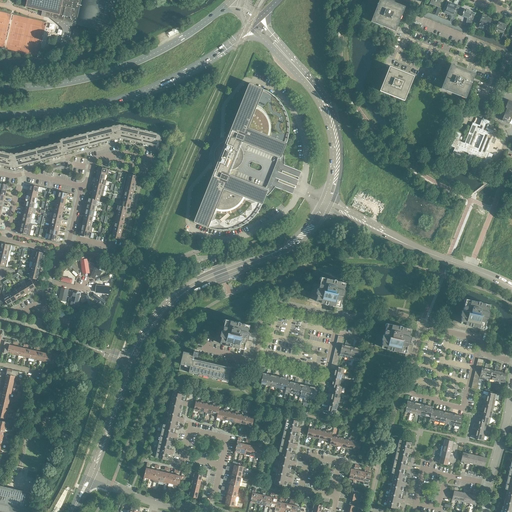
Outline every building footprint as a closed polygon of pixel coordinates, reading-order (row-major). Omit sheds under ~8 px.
[(27,0),(26,7),(46,12),(45,17),(58,20),(57,24),(71,27),(70,30),(74,30),(84,32),(85,27),(111,33),(118,0),(27,0)] [(399,20),(403,9),(404,7),(403,7),(400,6),(398,5),(395,4),(392,3),(389,2),(386,0),(385,0),(379,0),(371,21),(395,31),(398,22),(397,22),(398,19),(399,20)] [(435,15),(435,16),(437,16),(442,4),(439,3),(440,0),(431,0),(429,4),(438,7),(435,15)] [(450,21),(452,22),(453,23),(458,12),(454,10),(456,6),(449,3),(448,2),(445,10),(446,10),(453,13),(450,21)] [(469,29),(474,17),(474,16),(474,17),(471,16),(473,12),(464,9),(461,16),(469,19),(466,28),(469,29)] [(482,16),(481,19),(478,26),(479,26),(480,24),(487,27),(484,35),(485,35),(487,36),(492,24),(489,23),(491,19),(482,16)] [(503,42),(507,31),(508,30),(505,29),(506,26),(498,22),(495,30),(503,33),(500,41),(502,42),(503,42)] [(442,88),(465,98),(474,74),(469,72),(468,74),(465,73),(466,71),(451,65),(446,77),(447,77),(446,79),(445,79),(442,88)] [(414,76),(389,67),(379,91),(404,101),(414,76)] [(194,222),(209,228),(215,211),(217,211),(218,212),(219,212),(220,212),(222,212),(223,212),(224,212),(226,212),(227,212),(228,211),(230,211),(231,210),(232,210),(234,209),(235,208),(236,207),(237,206),(238,206),(239,205),(239,204),(240,203),(241,202),(241,201),(242,200),(242,199),(243,198),(243,197),(260,204),(262,205),(268,190),(228,174),(230,170),(231,170),(233,170),(233,169),(235,169),(236,169),(237,168),(237,167),(238,167),(239,166),(240,165),(241,164),(241,163),(242,162),(242,161),(242,160),(243,159),(243,158),(243,157),(243,156),(243,155),(243,154),(243,153),(243,152),(242,151),(242,150),(242,149),(241,148),(241,147),(240,146),(239,146),(241,142),(281,158),(287,143),(267,136),(268,135),(268,134),(268,133),(268,132),(269,131),(269,130),(269,129),(269,128),(269,127),(269,126),(268,125),(268,124),(268,123),(268,122),(267,121),(267,120),(267,119),(266,118),(266,117),(265,116),(264,115),(263,114),(263,113),(262,112),(261,112),(260,111),(259,110),(258,109),(257,109),(256,108),(263,89),(249,84),(228,136),(228,137),(229,137),(228,141),(227,141),(225,141),(225,142),(224,142),(222,142),(222,143),(221,143),(220,144),(219,145),(218,145),(218,146),(217,147),(216,148),(216,149),(215,149),(215,150),(215,151),(214,152),(214,153),(214,154),(214,155),(214,156),(214,157),(214,158),(215,159),(215,160),(215,161),(216,162),(216,163),(217,164),(217,165),(218,166),(216,169),(215,169),(194,222)] [(502,120),(509,124),(511,121),(511,102),(508,101),(508,100),(505,108),(507,109),(506,111),(505,113),(502,120)] [(472,123),(473,123),(472,125),(470,129),(470,130),(465,141),(464,143),(458,141),(460,134),(461,134),(453,131),(451,138),(450,140),(451,141),(450,143),(449,143),(449,145),(448,145),(455,148),(452,154),(452,155),(459,157),(462,151),(468,153),(466,160),(465,160),(473,163),(475,156),(482,159),(480,165),(479,165),(487,168),(486,168),(489,161),(490,159),(492,155),(492,154),(485,151),(490,138),(491,138),(492,136),(490,135),(491,133),(492,133),(493,131),(494,131),(486,128),(489,122),(482,119),(480,125),(472,123)] [(120,138),(120,125),(104,129),(107,142),(117,139),(117,138),(120,138)] [(133,141),(136,128),(120,125),(120,138),(123,138),(122,139),(133,141)] [(146,145),(149,131),(136,128),(133,141),(146,145)] [(107,142),(104,129),(91,132),(94,145),(107,142)] [(162,134),(149,131),(146,145),(159,148),(162,134)] [(94,145),(91,132),(78,135),(81,148),(94,145)] [(81,148),(78,135),(65,139),(68,152),(81,148)] [(68,152),(65,139),(60,140),(60,143),(53,144),(57,157),(64,155),(64,153),(68,152)] [(57,157),(53,144),(40,148),(43,161),(57,157)] [(43,161),(40,148),(27,151),(30,164),(43,161)] [(14,168),(14,154),(1,151),(0,156),(0,165),(11,168),(11,167),(14,168)] [(30,164),(27,151),(14,154),(14,168),(17,167),(18,167),(30,164)] [(98,167),(97,172),(105,174),(108,175),(109,169),(98,167)] [(126,173),(125,179),(136,181),(137,176),(126,173)] [(67,193),(56,191),(55,196),(57,197),(66,199),(67,193)] [(130,208),(131,203),(120,200),(119,205),(121,206),(127,207),(127,208),(130,208)] [(30,224),(22,222),(20,222),(20,224),(21,224),(20,227),(31,230),(32,224),(30,224)] [(30,235),(31,230),(20,227),(20,230),(18,230),(18,232),(30,235)] [(92,232),(81,230),(80,236),(91,238),(92,232)] [(12,245),(10,245),(1,243),(0,246),(0,248),(11,251),(12,245)] [(0,254),(10,256),(11,251),(0,248),(0,254)] [(0,265),(7,267),(8,262),(0,259),(0,265)] [(90,275),(88,259),(80,260),(82,276),(90,275)] [(101,265),(96,263),(90,277),(95,279),(101,265)] [(79,274),(71,264),(67,267),(76,277),(79,274)] [(76,278),(61,275),(60,281),(74,285),(76,278)] [(313,282),(309,300),(311,300),(314,301),(317,302),(320,302),(323,303),(325,304),(327,305),(327,304),(340,307),(342,296),(343,296),(344,295),(344,294),(344,293),(345,292),(345,291),(345,290),(344,290),(345,283),(344,282),(338,281),(336,280),(335,279),(334,280),(321,277),(320,284),(313,282)] [(26,283),(31,291),(32,292),(34,291),(33,289),(36,287),(35,286),(36,285),(38,280),(32,278),(31,280),(26,283)] [(26,293),(31,291),(26,283),(22,286),(26,293)] [(22,296),(26,293),(22,286),(17,289),(22,296)] [(17,299),(22,296),(17,289),(13,292),(17,299)] [(13,302),(17,299),(13,292),(8,295),(13,302)] [(81,293),(75,292),(72,306),(77,308),(81,293)] [(106,303),(94,294),(90,298),(102,308),(106,303)] [(8,305),(13,302),(8,295),(3,298),(1,297),(0,302),(0,303),(6,305),(7,304),(8,305)] [(90,302),(88,296),(84,297),(85,300),(81,301),(82,305),(90,302)] [(458,323),(461,323),(464,324),(467,325),(469,325),(469,326),(470,326),(471,326),(484,329),(486,318),(487,318),(487,317),(488,317),(488,315),(489,314),(489,313),(489,312),(488,311),(489,307),(489,305),(489,304),(480,302),(480,301),(479,301),(478,302),(465,299),(464,302),(464,306),(457,304),(454,316),(453,322),(455,322),(458,323)] [(59,309),(58,316),(75,320),(73,328),(80,330),(83,315),(59,309)] [(213,342),(229,346),(230,347),(231,347),(232,346),(244,349),(245,346),(246,343),(246,340),(247,338),(250,325),(244,323),(225,319),(225,323),(224,326),(217,325),(213,342)] [(393,350),(405,353),(406,350),(407,347),(407,344),(408,342),(409,342),(410,341),(410,340),(409,339),(410,338),(411,337),(410,336),(409,336),(410,332),(411,329),(387,323),(385,330),(378,329),(374,346),(381,348),(390,350),(391,350),(392,351),(393,350)] [(344,357),(348,341),(346,340),(345,343),(346,343),(345,345),(342,344),(341,346),(341,349),(340,352),(339,355),(339,356),(344,357)] [(10,345),(10,343),(5,341),(3,346),(4,346),(3,347),(2,352),(8,354),(8,353),(10,345)] [(354,360),(358,343),(356,343),(355,345),(355,348),(352,347),(349,359),(354,360)] [(231,367),(197,360),(199,352),(194,351),(193,354),(183,351),(179,370),(193,373),(193,375),(198,376),(199,375),(202,376),(202,377),(208,378),(208,377),(212,378),(212,379),(218,380),(218,379),(222,380),(221,381),(227,383),(228,381),(231,369),(231,367)] [(51,354),(52,354),(50,363),(49,363),(55,365),(56,360),(56,359),(58,354),(52,352),(51,354)] [(485,378),(488,364),(486,363),(485,366),(485,368),(482,368),(481,369),(481,372),(480,375),(479,378),(479,379),(484,381),(485,378)] [(346,369),(337,367),(331,365),(331,368),(333,369),(333,368),(336,369),(335,372),(343,374),(344,369),(346,369)] [(495,381),(498,366),(496,366),(495,368),(495,371),(492,370),(490,379),(495,381)] [(505,373),(502,372),(500,382),(505,383),(508,369),(506,368),(505,371),(505,373)] [(6,375),(7,375),(7,374),(15,376),(15,377),(17,377),(19,371),(14,370),(13,370),(7,369),(6,375)] [(345,375),(343,374),(335,372),(334,376),(332,375),(329,374),(328,377),(344,381),(345,375)] [(343,386),(344,381),(328,377),(328,380),(330,380),(333,381),(332,384),(340,386),(343,386)] [(343,386),(340,386),(332,384),(334,385),(334,388),(331,388),(331,387),(329,387),(328,390),(341,393),(343,386)] [(189,394),(189,392),(177,389),(177,393),(174,392),(170,408),(181,411),(185,412),(186,410),(184,409),(182,410),(183,405),(187,406),(188,402),(184,401),(186,396),(186,397),(188,398),(189,394)] [(340,398),(341,393),(328,390),(327,392),(330,393),(330,392),(332,393),(332,397),(340,398)] [(488,395),(487,398),(495,400),(497,394),(483,391),(483,394),(485,395),(485,394),(488,395)] [(200,412),(202,401),(201,400),(201,402),(196,401),(194,409),(198,410),(199,412),(200,412)] [(206,412),(208,404),(203,402),(203,401),(202,401),(200,412),(202,411),(206,412)] [(337,410),(339,404),(325,401),(325,404),(327,404),(330,405),(329,408),(337,410)] [(211,415),(214,403),(213,403),(213,405),(208,404),(206,412),(209,413),(210,415),(211,415)] [(215,404),(214,403),(211,415),(212,415),(214,414),(217,415),(218,409),(219,409),(220,406),(215,405),(215,404)] [(492,412),(494,406),(480,403),(480,406),(483,406),(485,407),(484,410),(492,412)] [(185,412),(181,411),(170,408),(166,425),(174,427),(177,428),(177,427),(181,428),(182,426),(180,426),(178,427),(180,422),(183,422),(184,418),(181,417),(182,412),(183,414),(185,414),(185,412)] [(336,416),(337,410),(329,408),(328,412),(326,411),(323,410),(323,413),(338,416),(336,416)] [(222,421),(225,409),(224,409),(224,410),(219,409),(218,409),(217,415),(216,418),(220,418),(220,420),(222,421)] [(228,420),(230,412),(225,411),(226,409),(225,409),(222,421),(224,421),(225,419),(228,420)] [(234,423),(237,412),(236,411),(235,413),(230,412),(228,420),(232,421),(232,423),(234,423)] [(240,423),(242,415),(237,414),(238,412),(237,412),(234,423),(236,424),(236,422),(240,423)] [(246,426),(248,414),(247,414),(247,416),(242,415),(240,423),(244,424),(243,425),(246,426)] [(249,415),(248,414),(246,426),(248,426),(248,425),(252,426),(254,417),(249,416),(249,415)] [(490,424),(491,418),(478,415),(477,417),(480,418),(482,418),(481,422),(479,421),(487,423),(490,424)] [(301,428),(297,427),(298,422),(299,424),(301,424),(302,422),(287,418),(286,420),(283,435),(293,437),(295,438),(298,438),(299,436),(297,436),(295,436),(296,432),(300,432),(301,428)] [(177,428),(174,427),(166,425),(163,424),(159,441),(170,443),(171,443),(175,444),(175,442),(173,441),(171,442),(173,437),(176,438),(177,434),(174,433),(175,428),(176,430),(178,430),(181,428),(177,427),(177,428)] [(485,435),(486,429),(473,426),(472,428),(475,429),(477,429),(476,433),(485,435)] [(312,439),(315,427),(314,427),(314,428),(309,427),(307,436),(310,436),(310,438),(312,439)] [(319,438),(320,430),(316,429),(316,427),(315,427),(312,439),(315,439),(315,437),(319,438)] [(324,441),(327,430),(326,429),(325,431),(320,430),(319,438),(322,439),(322,441),(324,441)] [(330,441),(331,435),(332,435),(332,433),(327,431),(328,430),(327,430),(324,441),(326,442),(327,440),(330,441)] [(483,441),(485,435),(476,433),(475,436),(473,436),(471,435),(470,438),(485,441),(483,441)] [(295,438),(293,437),(283,435),(279,451),(282,452),(292,455),(293,454),(294,455),(297,456),(295,452),(293,452),(291,453),(292,448),(296,449),(297,444),(293,444),(295,439),(295,440),(297,441),(298,438),(295,438)] [(335,447),(338,435),(337,435),(336,437),(332,435),(331,435),(330,441),(329,444),(333,445),(333,446),(335,447)] [(341,447),(343,438),(338,437),(339,435),(338,435),(335,447),(337,447),(338,446),(341,447)] [(347,450),(349,438),(348,438),(348,439),(343,438),(341,447),(345,447),(344,449),(347,450)] [(353,449),(355,441),(350,440),(350,438),(349,438),(347,450),(349,450),(349,449),(353,449)] [(452,445),(453,441),(444,439),(443,445),(442,444),(442,445),(455,448),(456,445),(454,445),(453,445),(452,445)] [(360,442),(355,441),(353,449),(357,450),(356,452),(359,452),(362,441),(360,440),(360,442)] [(399,440),(395,456),(406,459),(411,460),(411,457),(409,457),(407,458),(409,453),(412,454),(413,450),(410,449),(411,444),(412,445),(414,446),(414,443),(399,440)] [(171,443),(170,443),(159,441),(155,457),(171,461),(171,458),(169,458),(168,459),(169,454),(172,455),(173,450),(170,449),(171,444),(172,446),(174,446),(175,444),(171,443)] [(454,451),(455,448),(442,445),(441,446),(443,446),(442,451),(450,453),(451,449),(452,450),(454,451)] [(449,457),(450,453),(442,451),(440,456),(439,456),(439,457),(452,460),(453,457),(451,456),(451,457),(449,457)] [(293,454),(292,455),(282,452),(278,468),(289,471),(290,471),(293,472),(294,469),(292,469),(290,470),(292,465),(295,466),(296,461),(293,461),(294,456),(295,457),(297,458),(297,456),(294,455),(293,454)] [(467,464),(469,454),(463,453),(461,461),(464,462),(464,463),(463,463),(467,464)] [(473,464),(475,455),(469,454),(467,464),(469,465),(469,464),(469,463),(473,464)] [(411,460),(406,459),(395,456),(391,473),(394,473),(405,476),(406,476),(409,477),(407,474),(405,473),(404,474),(405,469),(408,470),(409,466),(406,465),(407,460),(408,462),(410,462),(411,460)] [(452,463),(452,460),(439,457),(440,458),(439,463),(447,465),(448,461),(450,462),(449,462),(452,463)] [(487,458),(481,457),(478,467),(481,467),(481,466),(485,466),(487,458)] [(290,471),(289,471),(278,468),(274,485),(290,488),(290,486),(288,485),(287,486),(288,481),(291,482),(292,478),(289,477),(290,472),(291,474),(293,474),(293,472),(290,471)] [(207,475),(192,472),(192,473),(194,473),(193,478),(201,480),(202,477),(206,478),(207,475)] [(405,476),(394,473),(390,490),(401,492),(403,493),(406,493),(406,491),(404,491),(403,492),(404,487),(407,487),(409,483),(405,482),(406,477),(407,479),(409,479),(409,477),(406,476),(405,476)] [(190,484),(204,487),(204,485),(200,484),(201,480),(193,478),(191,483),(190,483),(190,484)] [(203,489),(204,487),(190,484),(189,485),(191,485),(190,490),(198,492),(199,488),(203,489)] [(0,510),(7,511),(26,511),(30,495),(29,495),(30,492),(0,485),(0,510)] [(458,501),(460,492),(456,491),(457,490),(458,488),(455,487),(452,501),(453,499),(458,501)] [(464,503),(467,490),(464,489),(463,491),(464,492),(463,493),(460,492),(458,501),(463,502),(463,503),(464,503)] [(197,496),(198,492),(190,490),(189,495),(187,495),(187,496),(201,499),(202,497),(197,496)] [(401,492),(390,490),(387,506),(402,510),(403,507),(401,507),(399,508),(400,503),(404,504),(405,499),(401,499),(402,494),(403,495),(405,496),(406,493),(403,493),(401,492)] [(350,494),(350,496),(360,499),(361,495),(364,495),(365,493),(352,491),(351,494),(350,494)] [(475,496),(472,495),(470,503),(475,504),(475,506),(479,493),(475,492),(475,494),(475,496)] [(359,503),(360,499),(350,496),(349,499),(350,499),(349,502),(362,505),(362,504),(359,503)] [(279,511),(282,502),(282,500),(280,500),(279,502),(277,501),(277,498),(275,508),(274,511),(278,511),(279,511)] [(362,507),(362,505),(349,502),(349,506),(348,506),(347,506),(347,508),(358,511),(359,506),(362,507)] [(311,508),(310,509),(322,511),(321,509),(322,505),(314,503),(313,503),(312,508),(311,508)]
